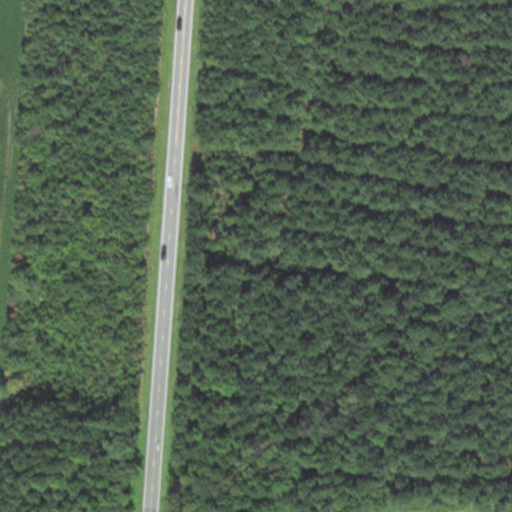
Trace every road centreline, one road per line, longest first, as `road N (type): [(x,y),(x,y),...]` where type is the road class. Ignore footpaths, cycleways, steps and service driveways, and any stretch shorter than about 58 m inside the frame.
road 1 (secondary): [(162,342),(185,0)]
road 2 (secondary): [(150,511),(162,342)]
